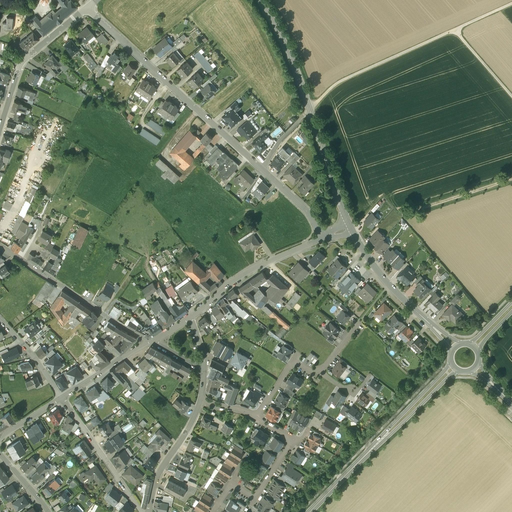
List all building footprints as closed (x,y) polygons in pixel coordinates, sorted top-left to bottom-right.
[(52,10),(39,21),(35,16),(30,20),(37,28),(43,35),(76,7),(70,0),(69,0),(68,1),(67,0),(56,0),(62,7),(55,13),(52,10)] [(13,17),(7,17),(6,23),(3,22),(2,29),(11,30),(13,17)] [(93,35),(86,27),(80,32),(81,33),(78,35),(84,43),(93,35)] [(32,32),(19,44),(24,51),(38,39),(32,32)] [(108,41),(101,33),(95,39),(100,44),(102,42),(104,44),(108,41)] [(179,37),(173,42),(174,43),(171,46),(170,47),(172,50),(176,46),(182,41),(179,37)] [(171,46),(165,39),(154,48),(160,55),(170,47),(171,46)] [(79,50),(71,40),(64,46),(72,56),(79,50)] [(199,50),(194,55),(198,60),(203,55),(199,50)] [(174,52),(166,58),(172,66),(179,60),(176,56),(177,56),(174,52)] [(92,60),(87,53),(83,56),(88,63),(92,60)] [(114,53),(113,55),(111,54),(109,57),(106,60),(110,63),(109,63),(108,65),(112,67),(111,69),(115,72),(119,66),(115,63),(120,57),(114,53)] [(203,55),(198,60),(202,65),(207,60),(203,55)] [(52,56),(48,59),(49,60),(44,64),(50,71),(55,67),(56,68),(60,66),(60,65),(58,63),(52,56)] [(67,65),(61,60),(58,63),(60,65),(60,66),(62,69),(67,65)] [(207,60),(202,65),(208,72),(213,68),(207,60)] [(187,62),(177,69),(183,77),(193,69),(187,62)] [(136,69),(129,64),(124,71),(126,73),(130,76),(136,69)] [(8,75),(0,71),(0,81),(6,83),(8,75)] [(204,79),(197,72),(188,80),(194,87),(204,79)] [(39,77),(31,73),(29,77),(28,77),(26,80),(35,85),(39,77)] [(146,80),(146,81),(143,79),(136,89),(149,98),(156,88),(153,86),(154,85),(146,80)] [(212,83),(209,79),(202,85),(204,88),(209,84),(210,85),(212,83)] [(218,89),(212,83),(210,85),(215,92),(218,89)] [(210,85),(209,84),(204,88),(201,90),(208,98),(208,97),(213,93),(215,92),(210,85)] [(35,92),(18,87),(15,93),(23,96),(24,94),(29,95),(28,97),(32,98),(35,92)] [(176,106),(169,101),(168,101),(165,100),(164,102),(160,107),(158,110),(172,119),(177,111),(179,108),(176,106)] [(20,103),(14,101),(11,108),(18,110),(21,111),(28,114),(30,110),(19,106),(20,103)] [(235,101),(225,109),(228,112),(233,108),(238,104),(235,101)] [(233,108),(228,112),(223,116),(227,120),(225,122),(227,124),(229,122),(232,126),(242,118),(233,108)] [(248,110),(242,116),(244,119),(246,118),(251,114),(248,110)] [(167,130),(149,118),(146,124),(164,135),(167,130)] [(248,120),(237,129),(240,133),(242,131),(248,138),(257,131),(248,120)] [(13,123),(7,121),(5,128),(12,131),(14,125),(15,123),(13,123)] [(160,140),(143,129),(139,134),(157,145),(160,140)] [(190,130),(177,144),(184,151),(197,136),(194,134),(190,130)] [(212,138),(206,132),(200,139),(204,143),(199,148),(201,150),(206,145),(212,138)] [(261,136),(252,143),(260,153),(268,147),(263,141),(268,136),(267,134),(265,132),(261,136)] [(9,136),(3,134),(1,142),(7,144),(8,141),(11,142),(12,137),(13,137),(9,136)] [(184,151),(177,144),(170,152),(182,162),(187,167),(194,159),(191,157),(184,151)] [(280,154),(272,163),(279,169),(287,161),(285,159),(286,158),(287,159),(291,155),(282,147),(279,151),(281,153),(280,154)] [(5,150),(0,148),(0,166),(2,160),(6,162),(10,151),(5,150)] [(196,151),(191,157),(194,159),(201,150),(199,148),(197,151),(196,151)] [(232,159),(223,151),(221,153),(217,149),(216,150),(211,155),(207,159),(212,164),(217,158),(222,162),(217,168),(220,172),(232,159)] [(291,155),(287,159),(290,162),(297,154),(294,152),(291,155)] [(297,154),(290,162),(293,164),(300,157),(297,154)] [(180,177),(158,157),(153,162),(164,172),(168,175),(167,177),(174,183),(180,177)] [(19,184),(27,161),(22,159),(13,182),(19,184)] [(232,159),(220,172),(225,176),(227,178),(234,170),(239,165),(232,159)] [(302,174),(292,165),(283,175),(293,184),(302,174)] [(236,172),(234,170),(227,178),(225,176),(222,180),(226,184),(236,172)] [(254,179),(243,170),(234,180),(237,183),(240,181),(247,187),(248,186),(254,179)] [(259,177),(255,184),(257,186),(262,181),(263,180),(259,177)] [(314,183),(307,177),(303,182),(304,183),(299,189),(305,194),(308,191),(307,190),(314,183)] [(262,181),(257,186),(257,187),(253,192),(256,195),(257,194),(260,197),(269,188),(262,181)] [(377,203),(371,210),(373,212),(379,205),(377,203)] [(23,206),(15,221),(20,223),(20,224),(28,209),(23,206)] [(28,213),(22,224),(20,224),(20,223),(19,226),(25,230),(32,217),(33,216),(28,213)] [(379,219),(372,213),(365,220),(372,227),(379,219)] [(21,237),(20,237),(25,240),(28,235),(31,237),(33,234),(30,232),(34,226),(35,227),(37,223),(35,222),(36,221),(36,218),(32,217),(25,230),(21,237)] [(17,222),(11,232),(15,233),(19,226),(20,223),(17,222)] [(80,225),(71,244),(80,248),(88,230),(80,225)] [(25,230),(19,226),(15,233),(21,237),(25,230)] [(51,236),(42,230),(37,238),(46,244),(47,242),(51,236)] [(372,241),(376,245),(382,239),(384,236),(380,232),(378,235),(372,241)] [(253,233),(240,242),(245,250),(254,245),(256,247),(260,244),(253,233)] [(20,237),(17,243),(15,242),(11,249),(17,253),(19,249),(24,243),(25,240),(20,237)] [(387,243),(382,239),(376,245),(374,247),(379,251),(385,245),(387,243)] [(53,246),(47,242),(46,244),(43,250),(49,254),(52,248),(53,246)] [(59,252),(52,248),(49,254),(48,254),(52,256),(48,262),(52,264),(56,257),(59,252)] [(398,254),(393,249),(390,251),(390,252),(386,257),(385,257),(391,262),(398,254)] [(319,251),(313,258),(312,257),(309,261),(310,262),(315,266),(321,259),(322,260),(325,256),(319,251)] [(35,257),(29,254),(26,259),(36,266),(39,261),(37,259),(38,258),(35,257)] [(398,254),(391,262),(396,267),(397,267),(401,262),(402,262),(404,259),(398,254)] [(52,264),(48,262),(43,270),(44,271),(52,276),(54,271),(61,259),(56,257),(52,264)] [(155,276),(161,273),(153,258),(148,261),(155,276)] [(337,259),(328,269),(329,269),(333,272),(332,273),(336,277),(337,277),(346,267),(341,262),(340,262),(337,260),(338,259),(337,259)] [(224,275),(214,262),(205,272),(193,261),(185,270),(201,285),(204,281),(211,274),(217,281),(215,282),(218,287),(222,283),(219,279),(224,275)] [(298,262),(289,272),(299,281),(308,271),(298,262)] [(315,266),(310,262),(307,265),(313,270),(316,267),(315,266)] [(9,271),(5,264),(0,267),(0,271),(0,272),(0,274),(1,277),(9,271)] [(407,266),(406,266),(403,269),(397,276),(401,280),(401,279),(407,284),(411,281),(412,280),(415,276),(409,271),(410,269),(407,266)] [(441,274),(445,271),(442,266),(437,270),(441,274)] [(313,270),(310,273),(315,278),(318,275),(313,270)] [(446,270),(440,276),(443,279),(449,274),(446,270)] [(347,275),(337,285),(348,295),(361,280),(351,271),(347,275)] [(263,272),(250,280),(255,285),(256,286),(267,279),(267,278),(263,272)] [(288,288),(273,274),(267,278),(267,279),(269,281),(268,281),(272,285),(282,294),(288,288)] [(420,276),(415,281),(419,285),(422,281),(423,281),(424,280),(420,276)] [(202,288),(191,279),(189,280),(190,281),(192,285),(193,284),(198,291),(202,288)] [(198,291),(193,284),(192,285),(190,281),(189,280),(184,284),(192,295),(198,291)] [(250,280),(239,288),(241,291),(243,293),(250,299),(253,296),(247,290),(252,287),(255,285),(250,280)] [(54,287),(46,281),(35,298),(42,303),(43,303),(54,287)] [(212,285),(211,286),(204,281),(201,285),(210,293),(218,287),(215,282),(212,285)] [(419,285),(414,290),(422,297),(426,292),(427,293),(430,289),(423,281),(422,281),(419,285)] [(153,283),(145,288),(149,294),(156,289),(157,288),(155,285),(153,283)] [(376,292),(367,283),(361,289),(359,292),(368,301),(372,297),(371,297),(376,292)] [(184,284),(178,288),(179,289),(178,290),(181,293),(185,300),(186,300),(192,295),(184,284)] [(105,285),(98,296),(106,301),(113,291),(113,290),(113,289),(105,285)] [(272,285),(265,293),(270,297),(276,302),(277,300),(280,297),(282,294),(272,285)] [(149,294),(145,288),(140,291),(146,300),(151,297),(149,294)] [(181,293),(178,290),(179,289),(178,288),(175,290),(177,293),(178,295),(183,302),(186,300),(185,300),(181,293)] [(233,289),(223,297),(227,302),(229,303),(233,300),(233,299),(238,295),(237,295),(237,294),(233,289)] [(265,293),(260,289),(256,293),(253,296),(263,305),(264,305),(267,300),(270,297),(265,293)] [(69,296),(62,291),(50,308),(63,324),(66,321),(69,317),(63,314),(59,308),(64,300),(65,301),(69,296)] [(168,298),(164,292),(163,293),(161,294),(169,306),(172,304),(168,298)] [(295,292),(287,303),(285,306),(289,310),(301,296),(295,292)] [(443,305),(437,300),(441,297),(436,292),(432,296),(426,302),(436,312),(443,305)] [(183,302),(178,295),(177,293),(171,297),(171,296),(168,298),(172,304),(169,306),(171,310),(174,314),(173,315),(176,319),(188,310),(184,305),(184,304),(183,302)] [(456,294),(450,301),(454,304),(460,298),(456,294)] [(78,302),(69,296),(65,301),(70,304),(63,314),(69,317),(71,315),(69,314),(78,302)] [(263,305),(253,296),(250,299),(251,300),(254,302),(261,308),(269,316),(272,312),(264,305),(263,305)] [(223,297),(217,303),(218,304),(224,313),(228,310),(224,304),(227,302),(223,297)] [(270,297),(267,300),(273,305),(276,302),(270,297)] [(287,303),(280,297),(277,300),(285,306),(287,303)] [(42,303),(35,298),(32,302),(40,307),(42,303)] [(153,303),(150,305),(152,308),(155,313),(158,310),(163,306),(158,299),(153,303)] [(251,300),(243,307),(246,310),(254,302),(251,300)] [(84,306),(78,302),(69,314),(71,315),(74,316),(78,310),(80,311),(84,306)] [(243,310),(236,303),(233,306),(239,313),(243,310)] [(348,309),(341,303),(339,306),(346,312),(348,309)] [(391,310),(384,303),(376,311),(374,313),(381,320),(391,310)] [(218,304),(212,309),(219,318),(225,314),(224,313),(218,304)] [(458,310),(452,304),(443,314),(446,317),(447,316),(450,319),(451,318),(455,322),(458,319),(462,315),(458,311),(459,310),(458,309),(458,310)] [(91,311),(84,306),(80,311),(81,312),(86,315),(91,311)] [(120,310),(114,306),(108,315),(113,319),(120,310)] [(172,314),(167,317),(163,311),(165,310),(163,306),(158,310),(160,313),(158,314),(158,315),(161,318),(166,326),(176,319),(173,315),(172,314)] [(373,308),(368,315),(370,317),(374,313),(376,311),(373,308)] [(95,313),(91,311),(86,315),(82,319),(84,322),(85,321),(89,325),(88,326),(89,326),(96,319),(95,319),(97,317),(94,314),(95,313)] [(350,316),(343,311),(342,311),(341,313),(339,315),(338,316),(337,317),(337,319),(343,324),(346,321),(350,317),(349,317),(350,316)] [(81,312),(77,319),(80,322),(82,319),(86,315),(81,312)] [(289,326),(272,312),(269,316),(282,327),(275,334),(280,338),(289,326)] [(69,317),(66,321),(72,325),(77,319),(74,316),(71,315),(69,317)] [(394,315),(384,325),(386,327),(385,328),(385,329),(387,331),(389,331),(390,330),(391,332),(397,326),(401,322),(399,320),(399,318),(398,317),(396,317),(394,315)] [(210,323),(205,316),(198,321),(200,323),(202,327),(205,325),(206,324),(208,325),(210,323)] [(166,326),(161,318),(156,321),(157,322),(162,329),(166,326)] [(35,320),(24,329),(30,337),(43,327),(42,326),(43,324),(41,321),(38,324),(35,320)] [(142,326),(137,321),(135,323),(138,325),(137,327),(132,324),(130,328),(143,335),(145,331),(140,328),(142,326)] [(115,326),(108,322),(104,328),(106,329),(105,330),(107,332),(108,330),(108,329),(112,331),(115,326)] [(162,329),(157,322),(150,328),(154,334),(162,329)] [(336,327),(331,323),(328,325),(327,324),(324,328),(325,329),(323,332),(328,336),(332,340),(333,339),(334,336),(335,337),(338,333),(338,332),(339,330),(340,330),(336,327)] [(120,330),(115,326),(112,331),(115,334),(111,339),(110,338),(106,341),(108,344),(112,347),(116,343),(118,341),(122,336),(124,337),(127,334),(120,330)] [(149,326),(146,328),(145,327),(143,328),(142,326),(140,328),(145,331),(143,335),(146,336),(150,336),(154,334),(150,328),(149,326)] [(408,328),(406,326),(402,331),(400,333),(403,336),(402,337),(405,341),(413,333),(411,331),(412,330),(409,327),(408,328)] [(104,333),(98,339),(101,341),(107,335),(104,333)] [(136,339),(127,334),(124,337),(127,339),(128,340),(123,344),(121,347),(120,348),(124,351),(136,339)] [(107,335),(101,341),(106,346),(108,344),(106,341),(110,338),(107,335)] [(104,345),(98,339),(94,343),(91,341),(92,339),(89,337),(86,340),(92,345),(97,350),(98,350),(99,350),(104,345)] [(425,345),(418,338),(414,341),(411,345),(412,345),(418,352),(422,348),(423,348),(424,348),(425,347),(425,346),(425,345)] [(215,351),(214,352),(217,354),(219,355),(220,355),(225,346),(219,342),(219,343),(215,351)] [(121,347),(116,343),(112,347),(119,355),(124,351),(120,348),(121,347)] [(97,350),(92,345),(88,350),(94,356),(96,354),(95,354),(98,350),(97,350)] [(284,345),(283,345),(282,347),(281,347),(278,351),(279,352),(277,354),(285,359),(286,357),(287,357),(290,353),(289,352),(291,350),(290,350),(284,345)] [(44,350),(40,346),(35,351),(41,358),(45,355),(46,353),(44,350)] [(232,349),(225,346),(220,355),(220,356),(221,356),(223,357),(226,359),(227,357),(231,350),(232,349)] [(8,351),(2,354),(3,357),(4,357),(6,361),(19,355),(16,347),(8,351)] [(155,350),(150,347),(144,354),(146,356),(145,357),(147,360),(150,356),(155,350)] [(47,357),(53,351),(51,349),(46,353),(45,355),(47,357)] [(110,361),(99,350),(98,350),(95,354),(96,354),(99,358),(94,362),(94,363),(95,364),(99,369),(103,367),(110,361)] [(171,359),(155,350),(150,356),(154,359),(155,357),(158,358),(157,360),(158,361),(157,361),(167,367),(171,359)] [(53,351),(47,357),(49,359),(54,355),(55,354),(53,351)] [(247,358),(237,352),(232,362),(234,364),(238,366),(240,367),(241,367),(244,364),(247,358)] [(318,358),(310,352),(306,357),(314,363),(318,358)] [(58,359),(54,355),(49,359),(44,363),(48,367),(58,359)] [(145,357),(144,357),(137,363),(141,367),(135,372),(141,379),(145,375),(143,372),(152,364),(147,360),(145,357)] [(58,359),(48,367),(52,372),(56,369),(62,364),(58,359)] [(181,364),(171,359),(167,367),(164,371),(168,373),(169,371),(171,367),(178,370),(178,369),(181,364)] [(99,369),(95,364),(94,363),(94,362),(92,360),(89,363),(96,371),(99,369)] [(225,367),(212,360),(209,366),(211,367),(222,373),(225,367)] [(131,369),(124,361),(114,368),(117,372),(120,370),(121,371),(122,370),(125,373),(127,371),(128,372),(131,369)] [(28,362),(20,364),(21,370),(32,369),(32,367),(28,362)] [(345,366),(340,362),(336,367),(335,367),(334,367),(332,369),(333,370),(340,376),(347,368),(345,366)] [(63,363),(62,364),(56,369),(58,371),(65,365),(63,363)] [(83,370),(77,363),(75,365),(76,366),(80,372),(83,370)] [(191,370),(181,364),(178,369),(188,375),(191,370)] [(241,367),(240,367),(237,374),(242,377),(246,369),(244,368),(245,365),(244,364),(241,367)] [(80,372),(76,366),(71,369),(78,380),(80,378),(82,376),(80,372)] [(222,373),(211,367),(207,376),(209,377),(216,378),(218,380),(222,373)] [(117,372),(114,368),(109,371),(113,375),(120,381),(122,384),(125,387),(127,384),(128,384),(117,372)] [(78,380),(71,369),(66,373),(70,379),(72,383),(75,381),(75,382),(78,380)] [(141,379),(135,372),(134,371),(130,375),(128,376),(134,382),(135,381),(139,385),(143,381),(141,379)] [(177,375),(173,373),(172,373),(171,375),(180,382),(182,379),(177,375)] [(222,373),(218,380),(220,380),(223,382),(225,382),(227,383),(229,379),(226,378),(227,375),(222,373)] [(303,380),(292,373),(287,382),(288,383),(294,387),(295,385),(297,385),(298,386),(299,385),(301,384),(302,383),(302,381),(303,380)] [(109,379),(113,383),(115,385),(120,381),(113,375),(109,379)] [(39,383),(36,376),(33,377),(31,378),(29,379),(25,381),(27,388),(32,386),(35,385),(39,384),(39,383)] [(67,386),(65,382),(61,376),(55,380),(62,389),(67,386)] [(107,377),(100,383),(107,390),(113,383),(109,379),(107,377)] [(216,378),(209,377),(207,385),(208,385),(207,389),(211,391),(212,389),(213,384),(218,386),(220,380),(218,380),(216,378)] [(380,386),(372,380),(367,387),(370,389),(375,393),(380,386)] [(225,401),(232,404),(238,388),(227,383),(225,382),(224,384),(223,387),(229,390),(227,394),(225,401)] [(294,387),(288,383),(285,387),(292,391),(294,387)] [(90,400),(99,394),(98,393),(94,387),(85,393),(90,400)] [(140,387),(132,395),(137,401),(145,393),(140,387)] [(292,391),(285,387),(283,391),(286,393),(292,396),(294,393),(292,391)] [(375,393),(370,389),(368,392),(375,398),(377,395),(375,393)] [(103,390),(98,393),(99,394),(103,401),(109,397),(103,390)] [(227,394),(217,390),(217,391),(215,396),(225,401),(227,394)] [(253,392),(250,390),(244,399),(250,403),(250,404),(251,405),(253,405),(254,403),(254,402),(258,396),(253,392)] [(334,397),(331,401),(332,401),(339,406),(340,405),(341,404),(341,403),(342,403),(344,400),(343,399),(346,396),(339,392),(338,391),(334,397)] [(284,395),(280,392),(278,396),(277,398),(277,397),(274,401),(278,404),(284,407),(284,406),(289,398),(284,395)] [(375,398),(368,392),(365,395),(370,399),(372,401),(375,398)] [(365,395),(362,393),(357,400),(364,406),(370,399),(365,395)] [(331,395),(326,402),(329,405),(332,401),(331,401),(334,397),(331,395)] [(81,396),(73,401),(79,410),(86,405),(81,396)] [(189,405),(183,400),(181,402),(176,399),(173,403),(180,408),(184,412),(189,405)] [(344,405),(340,411),(345,415),(346,414),(349,409),(344,405)] [(361,414),(351,406),(349,409),(346,414),(352,418),(352,420),(360,419),(359,416),(361,414)] [(275,409),(271,407),(266,416),(275,421),(280,412),(275,409)] [(58,410),(48,415),(54,425),(58,423),(61,416),(58,410)] [(322,414),(316,410),(313,415),(319,419),(322,414)] [(306,416),(299,412),(298,413),(296,412),(296,411),(292,418),(289,423),(293,425),(292,427),(294,428),(295,429),(295,428),(297,430),(298,428),(302,430),(304,425),(308,418),(306,417),(306,416)] [(0,432),(15,423),(9,413),(2,417),(2,418),(5,423),(2,425),(0,426),(0,432)] [(68,416),(62,427),(68,432),(71,427),(68,426),(69,423),(72,419),(68,416)] [(211,419),(203,416),(200,423),(207,427),(209,424),(211,419)] [(97,418),(90,422),(94,427),(100,423),(97,418)] [(336,425),(326,419),(321,427),(325,429),(325,431),(327,432),(328,431),(331,433),(336,425)] [(36,423),(30,426),(31,427),(38,439),(44,435),(41,430),(38,425),(36,423)] [(105,423),(98,428),(104,436),(109,433),(112,430),(111,428),(108,424),(106,425),(105,423)] [(131,423),(123,428),(126,432),(134,427),(131,423)] [(232,427),(225,423),(222,430),(229,433),(232,427)] [(115,426),(111,428),(112,430),(109,433),(110,435),(117,431),(118,430),(115,426)] [(26,432),(29,437),(33,443),(39,440),(38,439),(31,427),(25,431),(26,432)] [(170,439),(159,429),(156,433),(157,435),(151,442),(151,443),(157,447),(158,448),(164,441),(166,443),(170,439)] [(268,435),(259,429),(259,430),(254,438),(256,440),(254,443),(258,445),(260,442),(262,444),(268,435)] [(313,434),(312,433),(311,435),(310,434),(308,438),(310,439),(309,440),(316,445),(317,443),(319,444),(321,440),(319,440),(320,438),(318,437),(313,434)] [(114,437),(105,443),(110,451),(123,442),(118,434),(114,437)] [(275,437),(270,445),(274,448),(278,451),(283,443),(275,437)] [(192,439),(191,438),(188,445),(193,447),(194,447),(194,445),(200,447),(202,443),(199,442),(192,439)] [(10,453),(22,446),(19,441),(19,440),(7,448),(10,453)] [(316,445),(309,440),(308,442),(306,441),(304,445),(306,446),(305,447),(305,448),(310,451),(312,452),(313,450),(315,451),(317,447),(315,447),(316,445)] [(90,451),(83,441),(76,446),(79,450),(83,456),(83,457),(87,454),(90,451)] [(151,443),(147,447),(152,452),(157,447),(151,443)] [(21,455),(26,452),(22,446),(10,453),(10,454),(13,459),(16,458),(21,455)] [(210,449),(205,447),(202,454),(203,454),(202,456),(206,458),(210,449)] [(241,452),(234,447),(230,453),(239,459),(243,453),(241,452)] [(119,453),(113,457),(120,466),(122,465),(125,461),(129,457),(124,450),(124,449),(119,453)] [(309,454),(301,449),(299,452),(305,456),(307,458),(309,454)] [(299,452),(296,450),(295,452),(293,455),(291,459),(299,464),(305,456),(299,452)] [(266,451),(261,458),(270,464),(275,456),(270,453),(266,451)] [(239,459),(230,453),(226,459),(233,464),(235,465),(239,459)] [(157,461),(150,456),(145,463),(152,468),(157,461)] [(41,464),(35,458),(34,459),(36,461),(33,464),(34,466),(36,468),(41,464)] [(127,463),(126,465),(129,467),(130,465),(131,465),(135,461),(132,458),(127,463)] [(182,460),(181,459),(179,464),(188,468),(190,463),(187,462),(182,460)] [(21,467),(27,473),(34,466),(33,464),(28,460),(26,462),(21,467)] [(36,468),(38,471),(31,477),(37,483),(44,476),(42,475),(47,470),(49,468),(43,462),(41,464),(36,468)] [(230,469),(223,464),(219,470),(228,476),(232,470),(230,469)] [(52,465),(49,468),(47,470),(51,475),(56,469),(52,465)] [(105,479),(95,465),(84,473),(87,477),(89,476),(91,479),(94,477),(98,484),(105,479)] [(131,465),(130,465),(129,467),(123,474),(135,484),(142,476),(131,465)] [(257,471),(253,478),(256,481),(257,479),(259,480),(266,469),(261,465),(257,471)] [(288,466),(285,470),(284,472),(284,473),(281,476),(281,477),(285,479),(294,485),(301,474),(292,468),(288,466)] [(186,471),(178,467),(175,475),(179,477),(183,479),(186,471)] [(228,476),(219,470),(215,476),(222,481),(224,482),(228,476)] [(254,474),(247,470),(245,473),(247,474),(245,477),(251,481),(253,478),(257,471),(256,470),(254,474)] [(0,486),(9,479),(4,473),(0,476),(0,486)] [(152,480),(146,479),(143,482),(140,491),(144,492),(149,493),(152,480)] [(186,490),(168,480),(164,488),(181,497),(186,490)] [(280,483),(274,480),(271,485),(281,492),(285,487),(285,486),(280,483)] [(219,486),(211,481),(207,488),(216,494),(221,487),(219,486)] [(53,486),(49,482),(42,489),(48,495),(51,492),(52,493),(56,490),(56,489),(53,486)] [(110,483),(104,490),(107,493),(113,486),(110,483)] [(195,487),(189,484),(187,490),(195,493),(197,488),(195,487)] [(4,491),(2,492),(3,493),(7,499),(17,493),(12,485),(4,491)] [(271,485),(267,490),(273,494),(278,497),(281,492),(271,485)] [(120,496),(112,489),(104,498),(113,505),(117,500),(120,496)] [(66,493),(64,491),(58,495),(64,501),(69,497),(66,493)] [(149,493),(144,492),(142,501),(141,506),(145,507),(147,503),(149,493)] [(203,496),(202,495),(199,501),(208,507),(212,501),(210,500),(203,496)] [(265,497),(264,495),(260,501),(270,507),(274,502),(273,501),(265,497)] [(23,496),(12,503),(17,511),(24,506),(28,503),(23,496)] [(123,496),(119,502),(123,504),(125,502),(126,502),(128,500),(123,496)] [(162,502),(155,500),(153,507),(160,511),(165,511),(166,511),(164,511),(165,502),(162,502)] [(236,503),(230,500),(226,506),(227,506),(232,509),(236,511),(237,511),(241,507),(243,509),(245,506),(238,501),(236,503)] [(204,511),(208,507),(199,501),(195,506),(202,511),(203,511),(204,511)] [(267,511),(270,507),(260,501),(257,506),(259,507),(265,511),(267,511)] [(126,502),(125,502),(123,504),(119,510),(121,511),(131,511),(134,509),(128,505),(128,504),(126,502)]
